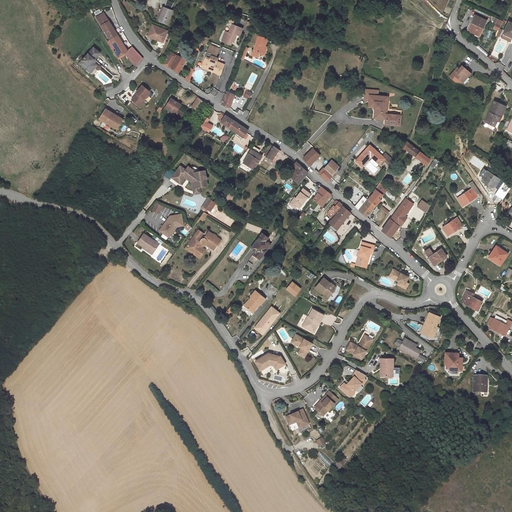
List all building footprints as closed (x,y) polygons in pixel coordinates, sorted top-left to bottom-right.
[(101,7),(87,8),(95,20),(97,19),(110,40),(118,35),(101,7)] [(171,11),(164,9),(159,22),(166,25),(171,11)] [(475,16),(472,24),(472,25),(469,32),(479,36),(486,21),(475,16)] [(503,22),(501,21),(499,26),(496,25),(494,29),(499,31),(500,29),(503,22)] [(243,28),(233,24),(229,32),(226,31),(222,41),(230,44),(231,41),(233,41),(236,34),(237,35),(240,36),(243,28)] [(152,25),(148,36),(163,41),(167,30),(152,25)] [(504,33),(502,37),(511,41),(511,39),(511,36),(511,38),(510,37),(510,36),(504,33)] [(113,50),(116,56),(126,50),(118,35),(110,40),(115,48),(113,50)] [(267,38),(258,36),(253,51),(253,52),(258,53),(262,54),(265,46),(267,38)] [(101,52),(94,46),(80,63),(91,72),(98,64),(95,62),(97,60),(95,58),(101,52)] [(131,57),(136,64),(143,57),(131,46),(126,50),(129,53),(132,56),(131,57)] [(218,51),(209,48),(208,52),(212,54),(211,58),(206,56),(203,64),(209,67),(209,69),(213,70),(212,71),(217,73),(217,72),(221,73),(224,64),(217,61),(215,60),(216,57),(218,51)] [(126,50),(116,56),(119,60),(126,55),(129,53),(126,50)] [(164,65),(170,69),(171,68),(178,72),(186,60),(179,55),(178,56),(172,52),(164,65)] [(126,55),(134,66),(136,64),(131,57),(132,56),(129,53),(126,55)] [(461,65),(458,68),(457,70),(456,69),(448,77),(455,82),(458,80),(461,83),(470,73),(461,65)] [(152,89),(145,83),(138,91),(139,92),(134,98),(142,104),(147,97),(146,97),(152,89)] [(221,104),(230,107),(235,95),(226,92),(221,104)] [(370,96),(370,104),(374,105),(374,107),(374,109),(377,109),(376,118),(385,119),(385,110),(387,110),(386,119),(386,125),(401,126),(402,110),(387,109),(388,97),(370,96)] [(202,101),(197,98),(191,108),(195,111),(202,101)] [(171,99),(165,108),(175,113),(174,114),(180,118),(183,113),(177,110),(180,105),(171,99)] [(496,101),(494,100),(483,121),(485,121),(483,124),(492,128),(496,120),(498,119),(505,105),(500,103),(499,104),(495,103),(496,101)] [(103,109),(98,120),(116,128),(121,117),(103,109)] [(219,122),(234,132),(236,133),(241,125),(238,123),(225,115),(224,117),(220,115),(218,118),(220,120),(219,122)] [(203,123),(199,128),(207,132),(211,125),(204,122),(203,123)] [(241,125),(236,133),(243,138),(248,130),(241,125)] [(220,136),(222,132),(214,128),(212,133),(220,136)] [(219,139),(223,143),(228,138),(225,134),(219,139)] [(406,142),(403,147),(410,153),(409,154),(415,158),(415,157),(426,165),(429,160),(406,142)] [(240,154),(243,149),(237,144),(233,149),(240,154)] [(273,146),(265,156),(270,159),(269,161),(272,163),(280,151),(273,146)] [(371,146),(356,160),(361,165),(371,156),(379,164),(385,159),(371,146)] [(312,149),(303,158),(302,158),(309,165),(319,156),(312,149)] [(252,151),(243,163),(253,170),(262,157),(258,154),(252,151)] [(331,176),(332,175),(339,167),(332,161),(325,170),(331,176)] [(374,174),(379,170),(370,161),(366,165),(374,174)] [(290,177),(298,184),(306,174),(307,172),(299,165),(297,163),(296,162),(293,166),(296,168),(290,177)] [(496,186),(500,179),(479,165),(476,171),(480,174),(478,176),(490,184),(491,183),(496,186)] [(169,167),(164,175),(169,179),(175,171),(169,167)] [(318,173),(327,181),(331,176),(325,170),(323,168),(318,173)] [(185,173),(180,169),(171,181),(178,186),(183,179),(182,179),(184,176),(188,179),(187,180),(191,183),(191,182),(193,183),(194,191),(199,191),(206,190),(205,185),(207,182),(204,179),(204,174),(192,176),(192,173),(188,170),(185,173)] [(199,197),(199,191),(194,191),(193,183),(191,182),(191,183),(187,180),(188,179),(184,176),(182,179),(183,179),(178,186),(179,187),(184,181),(191,186),(193,198),(199,197)] [(281,179),(278,176),(273,183),(276,186),(281,179)] [(468,186),(475,194),(478,191),(469,179),(465,183),(468,186)] [(459,188),(453,195),(463,206),(475,194),(468,186),(462,191),(459,188)] [(331,195),(320,187),(316,192),(317,193),(326,201),(331,195)] [(310,194),(303,188),(296,198),(294,199),(291,203),(291,205),(295,207),(296,207),(299,208),(310,194)] [(373,194),(369,199),(376,205),(381,199),(379,198),(381,195),(375,189),(373,192),(373,194)] [(317,193),(312,200),(313,200),(309,206),(314,210),(319,204),(321,207),(326,201),(317,193)] [(362,197),(354,206),(357,209),(366,217),(376,205),(369,199),(367,201),(362,197)] [(210,202),(207,199),(201,208),(205,210),(210,202)] [(343,206),(337,200),(335,201),(333,203),(335,204),(327,214),(333,218),(340,209),(343,206)] [(411,206),(404,201),(394,214),(404,222),(407,218),(405,216),(411,206)] [(417,207),(427,213),(430,207),(422,201),(417,207)] [(152,210),(159,214),(164,206),(157,202),(152,210)] [(351,213),(343,206),(340,209),(334,217),(329,223),(337,230),(351,213)] [(196,223),(197,223),(199,219),(203,222),(207,215),(203,213),(196,223)] [(404,222),(394,214),(391,219),(390,218),(383,231),(389,237),(399,224),(401,226),(404,222)] [(182,226),(178,215),(168,218),(163,225),(164,226),(163,227),(162,227),(158,232),(166,237),(168,233),(170,235),(175,228),(182,226)] [(455,221),(447,230),(454,236),(462,227),(455,221)] [(202,238),(201,239),(200,238),(195,235),(188,245),(198,252),(201,248),(202,245),(203,246),(204,246),(205,245),(213,251),(220,240),(208,232),(204,238),(202,238)] [(262,233),(251,248),(256,251),(253,254),(259,258),(271,243),(266,240),(268,237),(262,233)] [(143,236),(136,245),(151,256),(158,247),(143,236)] [(375,246),(362,242),(360,251),(358,256),(357,260),(365,262),(367,257),(368,258),(369,253),(371,253),(372,254),(375,246)] [(188,245),(185,249),(199,259),(205,250),(201,248),(198,252),(188,245)] [(433,255),(428,249),(424,252),(434,267),(446,258),(440,250),(433,255)] [(506,256),(496,250),(492,258),(489,256),(486,261),(499,269),(506,256)] [(396,270),(393,269),(389,277),(397,281),(398,279),(393,276),(396,270)] [(409,277),(396,270),(393,276),(398,279),(397,281),(399,282),(398,285),(406,289),(409,284),(406,282),(409,277)] [(330,283),(324,277),(315,288),(322,294),(323,293),(329,298),(333,292),(335,286),(331,282),(330,283)] [(285,289),(295,297),(302,288),(292,281),(285,289)] [(261,304),(266,298),(256,290),(251,296),(252,296),(253,298),(246,306),(253,312),(260,304),(261,304)] [(244,305),(246,306),(253,298),(252,296),(244,305)] [(475,298),(471,296),(470,298),(466,297),(462,304),(466,305),(465,308),(478,314),(482,307),(473,302),(475,298)] [(263,319),(272,307),(271,306),(260,320),(260,321),(261,322),(264,319),(263,319)] [(279,312),(272,307),(263,319),(264,319),(261,322),(260,321),(256,325),(265,332),(269,327),(267,326),(269,323),(270,324),(279,312)] [(324,315),(313,309),(308,317),(302,327),(307,330),(309,328),(313,331),(316,324),(315,324),(316,322),(319,323),(324,315)] [(280,313),(279,312),(270,324),(269,323),(267,326),(269,327),(280,313)] [(440,318),(429,313),(425,323),(427,323),(423,332),(428,335),(427,336),(433,339),(438,328),(436,327),(440,318)] [(319,323),(316,322),(315,324),(316,324),(313,331),(309,328),(307,330),(314,333),(319,323)] [(509,331),(493,323),(489,331),(505,339),(509,331)] [(265,332),(256,325),(254,328),(263,335),(265,332)] [(297,336),(295,334),(291,342),(299,347),(300,345),(294,341),(297,336)] [(372,340),(364,335),(358,345),(356,346),(350,343),(345,350),(361,359),(372,340)] [(311,344),(297,336),(294,341),(300,345),(299,347),(301,348),(297,354),(303,357),(311,344)] [(417,346),(405,339),(404,340),(416,347),(417,346)] [(416,347),(404,340),(398,349),(416,360),(420,352),(415,349),(416,347)] [(268,354),(255,362),(260,371),(268,366),(267,365),(269,364),(270,365),(273,366),(276,363),(278,366),(283,363),(280,357),(276,356),(273,358),(271,355),(268,354)] [(459,356),(446,355),(445,366),(447,367),(447,372),(453,372),(453,374),(456,374),(461,375),(462,362),(459,362),(459,356)] [(392,359),(380,359),(379,368),(381,368),(381,377),(392,377),(392,368),(392,359)] [(364,376),(355,370),(352,376),(353,377),(345,385),(343,385),(340,388),(341,390),(348,396),(349,395),(350,396),(353,393),(352,393),(360,384),(362,385),(364,381),(362,380),(364,376)] [(475,397),(488,398),(488,383),(475,382),(475,397)] [(337,400),(328,391),(318,402),(320,403),(314,409),(322,416),(337,400)] [(284,416),(287,424),(295,420),(297,427),(307,423),(301,409),(284,416)] [(322,452),(318,455),(328,467),(332,463),(322,452)]
